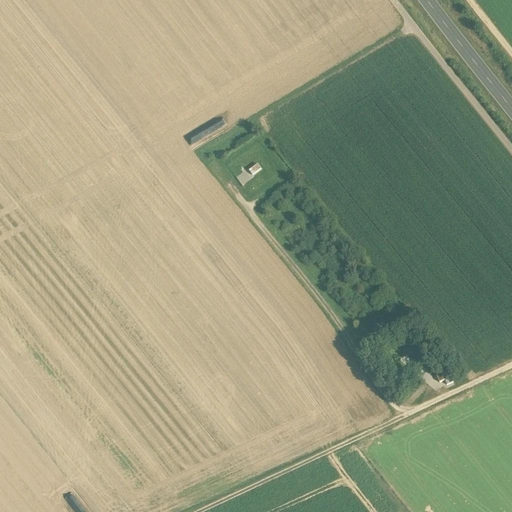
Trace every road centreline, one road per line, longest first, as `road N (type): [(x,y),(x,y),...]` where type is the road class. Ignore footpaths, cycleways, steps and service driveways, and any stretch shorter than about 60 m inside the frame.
road 1 (track): [(403,417),(205,149),(412,25)]
road 2 (track): [(203,511),(511,367)]
road 3 (track): [(412,25),(511,149)]
road 4 (secondary): [(511,109),(428,0)]
